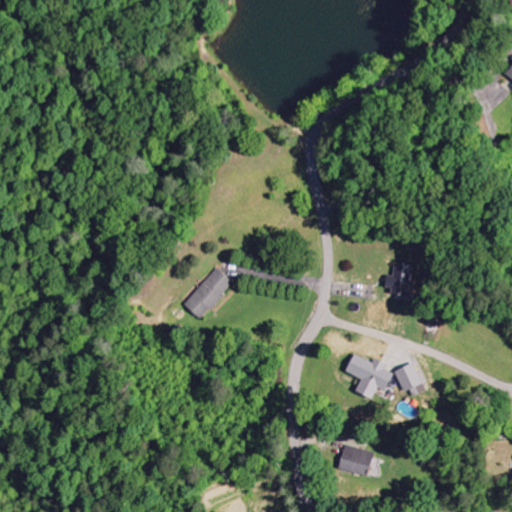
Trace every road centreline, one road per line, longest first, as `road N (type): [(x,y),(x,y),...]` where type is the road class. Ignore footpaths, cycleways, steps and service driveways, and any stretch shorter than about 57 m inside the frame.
road 1 (residential): [(470,0),(443,47),(342,109),(319,143),(330,285),(302,367),(297,419),(316,511)]
road 2 (residential): [(323,319),(511,387)]
road 3 (residential): [(323,208),(452,195),(485,172)]
road 4 (residential): [(395,78),(467,88),(492,136)]
